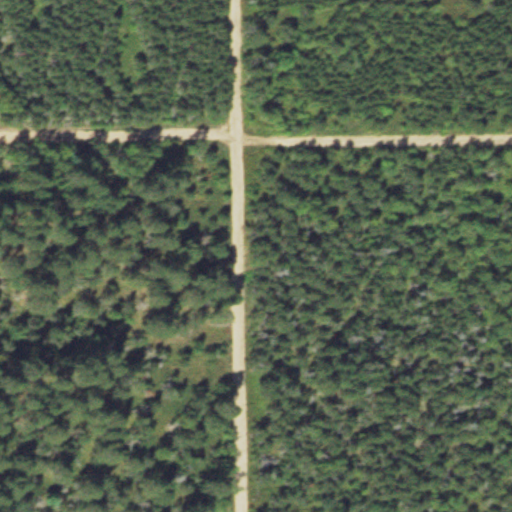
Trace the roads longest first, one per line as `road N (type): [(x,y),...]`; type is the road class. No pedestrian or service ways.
road 1 (residential): [(250,511),(239,0)]
road 2 (track): [(511,143),(0,140)]
